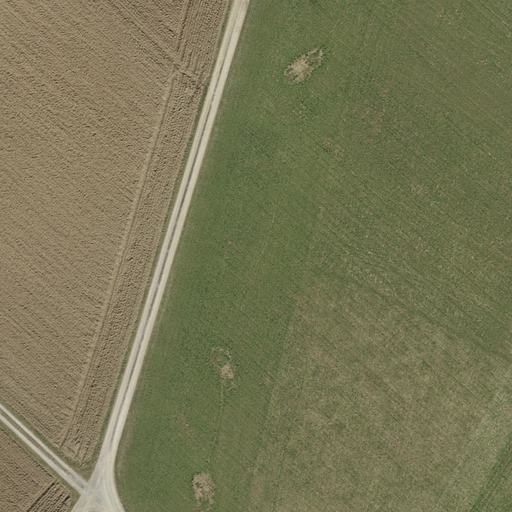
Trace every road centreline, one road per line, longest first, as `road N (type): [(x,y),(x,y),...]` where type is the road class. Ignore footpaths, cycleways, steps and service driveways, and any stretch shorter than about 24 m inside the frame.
road 1 (track): [(243,0),(100,500)]
road 2 (track): [(112,511),(0,408)]
